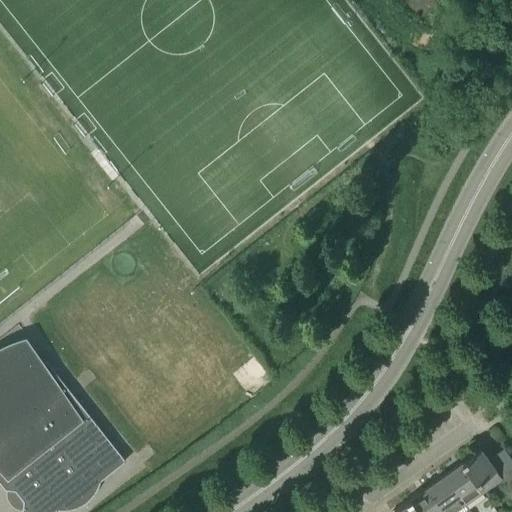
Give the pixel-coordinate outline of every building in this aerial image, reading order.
[(0,359),(4,356),(31,359),(38,367),(42,364),(27,341),(11,346),(0,351),(0,359)] [(99,484),(100,480),(126,460),(47,360),(42,364),(38,367),(31,359),(4,356),(0,359),(0,482),(5,489),(15,490),(19,487),(27,498),(24,501),(22,510),(23,511),(53,511),(55,511),(72,497),(78,505),(76,506),(74,507),(74,508),(77,507),(79,506),(83,504),(85,502),(89,500),(90,498),(93,495),(95,493),(96,490),(98,487),(99,484)] [(504,482),(511,476),(511,460),(503,449),(488,459),(481,448),(462,461),(483,490),(501,478),(504,482)] [(462,461),(445,474),(465,503),(483,491),(483,490),(462,461)] [(445,474),(427,486),(445,511),(453,511),(465,503),(445,474)] [(445,511),(427,486),(409,499),(418,511),(445,511)] [(15,490),(5,489),(6,500),(11,508),(16,511),(22,510),(24,501),(27,498),(19,487),(15,490)] [(78,505),(72,497),(55,511),(65,511),(70,509),(74,508),(74,507),(78,505)] [(418,511),(409,499),(391,511),(418,511)]
